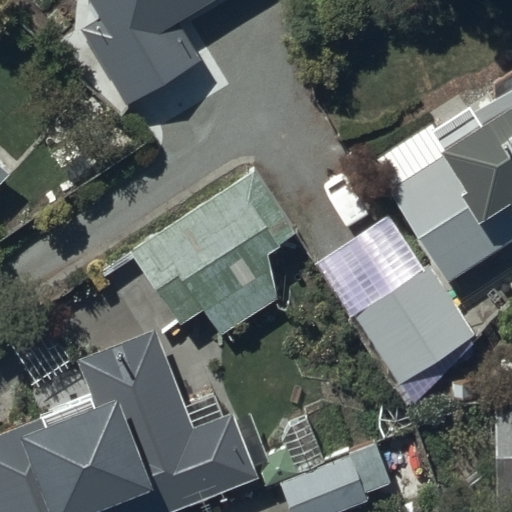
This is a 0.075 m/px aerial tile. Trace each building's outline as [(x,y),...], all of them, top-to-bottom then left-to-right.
[(170,0),(84,0),(78,4),(125,82),(194,40),(170,1),(170,0)] [(448,285),(511,246),(511,99),(383,177),(448,285)] [(292,238),(250,177),(129,256),(178,331),(203,315),(218,339),(274,302),(266,260),(278,253),(276,250),(292,238)] [(474,342),(429,273),(425,275),(390,220),(314,269),(394,394),(474,342)] [(90,377),(0,412),(0,511),(115,511),(255,457),(231,394),(194,409),(155,311),(76,342),(90,377)] [(511,505),(511,409),(495,410),(497,506),(511,505)] [(327,466),(306,416),(291,421),(281,441),(297,479),(279,486),(290,511),(343,511),(367,502),(365,497),(391,486),(373,446),(327,466)]
